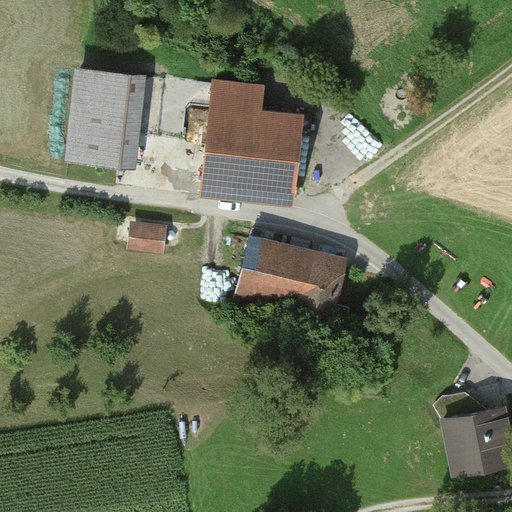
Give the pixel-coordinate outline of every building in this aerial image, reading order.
[(76,69),(64,159),(133,168),(145,78),(76,69)] [(213,84),(204,181),(299,190),(305,119),(261,115),(264,88),(213,84)] [(167,226),(132,222),(129,248),(164,253),(167,226)] [(353,260),(252,235),(242,277),(309,294),(305,310),(338,318),(353,260)] [(446,421),(457,476),(511,464),(511,441),(505,409),(446,421)]
